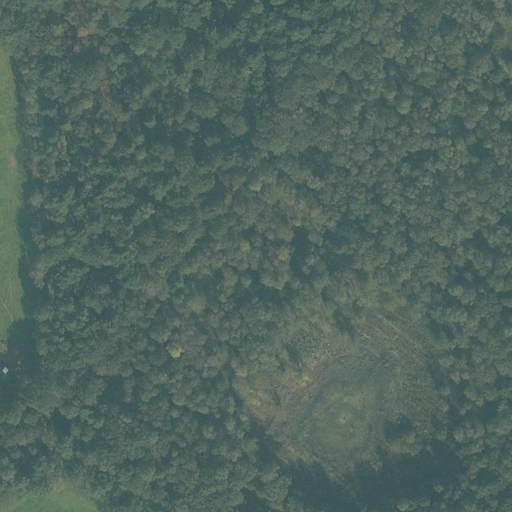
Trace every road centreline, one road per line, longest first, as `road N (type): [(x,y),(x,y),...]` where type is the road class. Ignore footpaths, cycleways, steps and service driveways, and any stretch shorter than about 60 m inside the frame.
road 1 (track): [(48,406),(270,145),(358,26),(364,0)]
road 2 (track): [(48,406),(38,119),(29,62),(0,9)]
road 3 (track): [(511,329),(270,145)]
road 4 (track): [(35,433),(197,511)]
